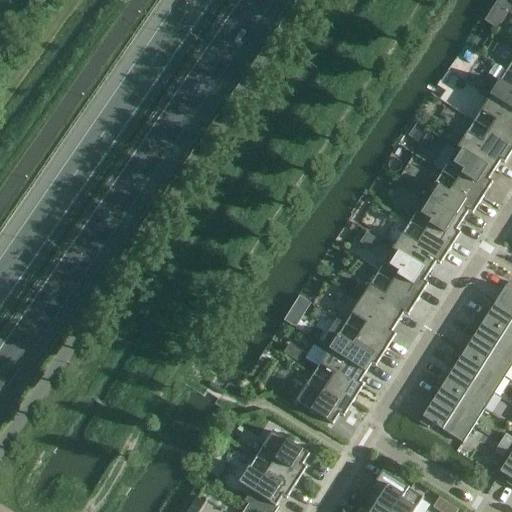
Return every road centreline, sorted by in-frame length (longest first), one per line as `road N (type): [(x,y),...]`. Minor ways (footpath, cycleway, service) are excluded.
road 1 (trunk): [(0,373),(256,0)]
road 2 (trunk): [(194,0),(0,283)]
road 3 (residential): [(368,435),(487,244)]
road 4 (residential): [(489,511),(368,435)]
